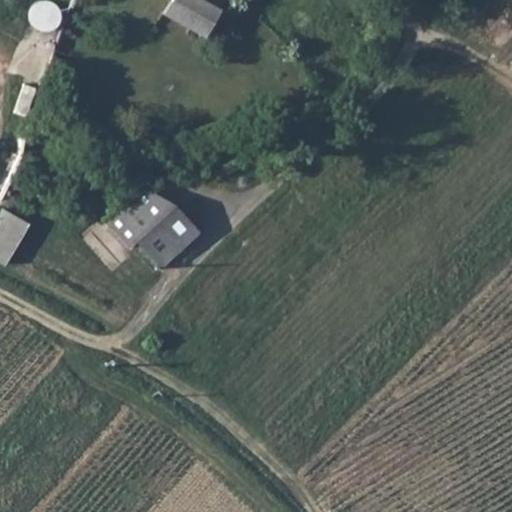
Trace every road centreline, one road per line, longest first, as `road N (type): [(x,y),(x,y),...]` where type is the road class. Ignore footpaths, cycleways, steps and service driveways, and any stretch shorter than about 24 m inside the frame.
road 1 (track): [(389,0),(404,33),(402,62),(380,96),(105,349)]
road 2 (track): [(0,296),(105,349),(266,457),(311,511)]
